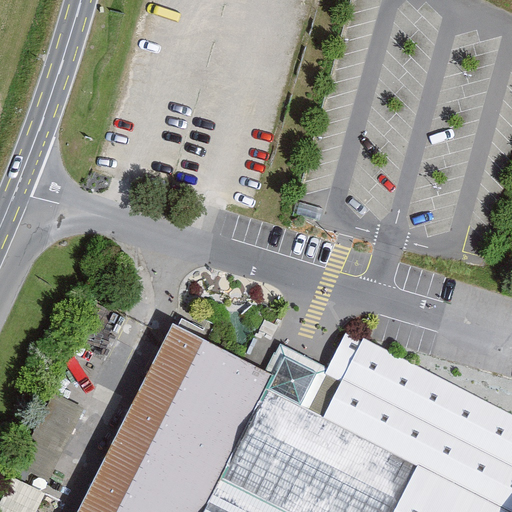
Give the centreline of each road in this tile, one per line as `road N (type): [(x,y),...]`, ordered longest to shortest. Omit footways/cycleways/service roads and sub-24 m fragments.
road 1 (unclassified): [(511,338),(15,194)]
road 2 (primary): [(81,0),(15,194)]
